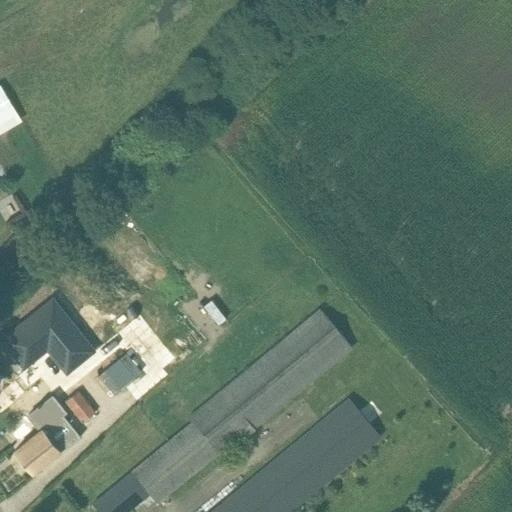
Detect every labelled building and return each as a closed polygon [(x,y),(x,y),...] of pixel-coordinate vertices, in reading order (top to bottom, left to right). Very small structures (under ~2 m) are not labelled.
[(2,340),(9,348),(20,339),(35,358),(48,348),(67,372),(90,354),(70,330),(75,326),(53,299),(2,340)] [(222,455),(352,347),(320,309),(189,417),(193,421),(93,504),(99,511),(127,511),(150,493),(158,502),(212,457),(216,461),(222,456),(222,455)] [(83,422),(96,412),(78,390),(66,400),(83,422)] [(289,511),(380,437),(349,398),(211,511),(289,511)] [(42,429),(32,438),(16,450),(33,471),(59,450),(54,444),(70,432),(60,419),(44,432),(42,429)]
